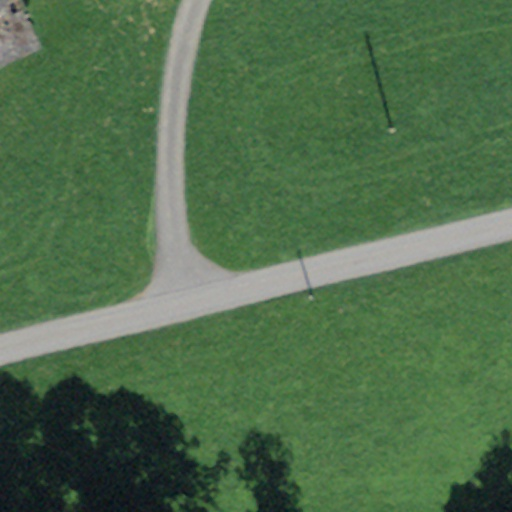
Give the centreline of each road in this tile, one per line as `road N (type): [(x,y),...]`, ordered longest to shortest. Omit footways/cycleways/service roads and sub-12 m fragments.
road 1 (residential): [(511,225),(0,353)]
road 2 (track): [(194,0),(182,34),(168,155),(174,308)]
